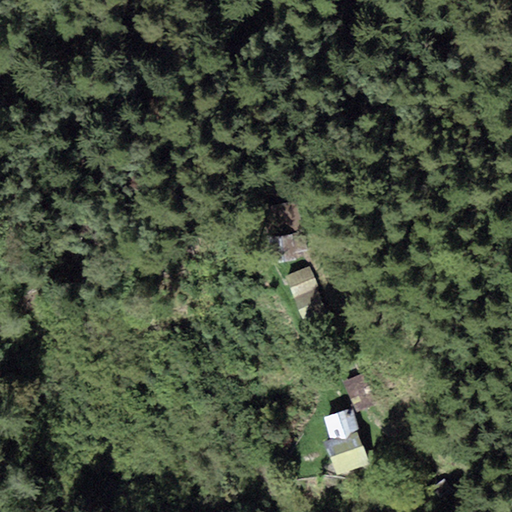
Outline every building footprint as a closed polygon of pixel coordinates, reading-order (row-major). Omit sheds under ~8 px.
[(296,199),(263,209),(281,264),(313,254),(296,199)] [(313,267),(287,277),(305,325),(331,315),(313,267)] [(372,369),(348,377),(360,415),(384,408),(372,369)] [(352,409),(325,418),(333,441),(325,444),(338,480),(372,469),(352,409)] [(462,511),(446,487),(432,496),(442,511),(462,511)]
